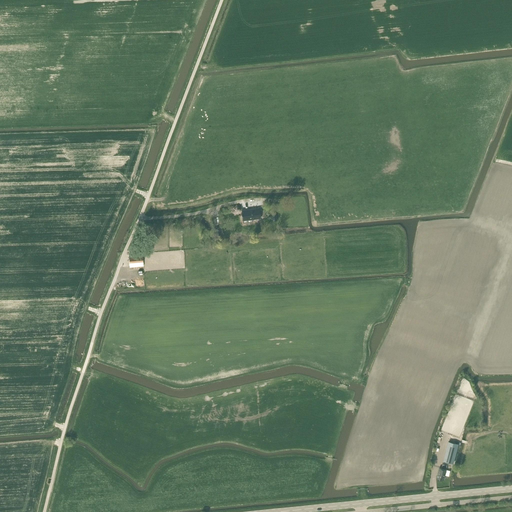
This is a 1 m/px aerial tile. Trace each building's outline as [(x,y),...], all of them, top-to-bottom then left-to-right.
[(451,159),(451,152),(436,153),(436,149),(431,150),(430,154),(427,155),(427,153),(421,153),(419,160),(422,161),(436,160),(434,159),(441,159),(444,159),(451,159)] [(242,210),(243,220),(243,223),(253,222),(252,219),(260,218),(259,211),(262,211),(261,207),(259,208),(242,210)] [(215,236),(222,235),(223,235),(221,227),(220,227),(214,228),(215,236)] [(130,266),(137,265),(143,265),(143,262),(143,256),(142,256),(142,253),(129,254),(129,257),(130,266)] [(458,444),(449,441),(443,461),(453,463),(458,444)] [(444,464),(443,464),(442,468),(440,468),(437,478),(444,479),(446,469),(447,465),(446,465),(445,466),(444,466),(444,464)]
